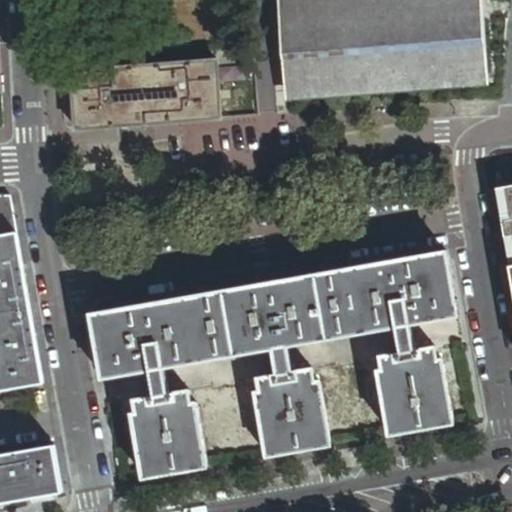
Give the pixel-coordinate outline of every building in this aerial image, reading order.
[(484,74),(477,0),(271,0),(275,46),(279,91),(451,77),(484,74)] [(73,73),(78,131),(222,119),(217,61),(73,73)] [(484,74),(451,77),(452,90),(485,88),(484,74)] [(509,265),(511,264),(511,183),(495,186),(509,265)] [(0,195),(0,392),(44,385),(29,306),(9,196),(0,195)] [(411,326),(459,317),(448,252),(92,315),(104,380),(152,371),(165,369),(275,350),(288,347),(398,328),(411,326)] [(415,352),(411,326),(398,328),(403,354),(415,352)] [(293,373),(288,347),(275,350),(279,376),(293,373)] [(379,371),(390,435),(454,424),(443,359),(438,360),(436,348),(415,352),(403,354),(382,357),(384,370),(379,371)] [(170,395),(165,369),(152,371),(157,397),(170,395)] [(256,393),(267,457),(331,445),(320,382),(315,382),(313,370),(293,373),(279,376),(259,379),(261,391),(256,392),(256,393)] [(133,414),(145,478),(209,467),(197,403),(192,404),(190,391),(170,395),(157,397),(137,401),(139,413),(133,414)] [(55,447),(0,456),(0,504),(64,494),(55,447)]
